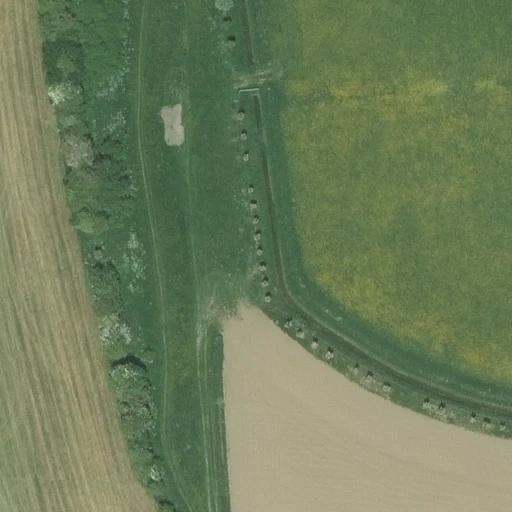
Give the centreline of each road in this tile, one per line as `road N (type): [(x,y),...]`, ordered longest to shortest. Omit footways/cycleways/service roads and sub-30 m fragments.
road 1 (track): [(143,0),(136,76),(163,453),(194,511)]
road 2 (track): [(255,80),(218,93),(191,119),(186,152),(211,511)]
